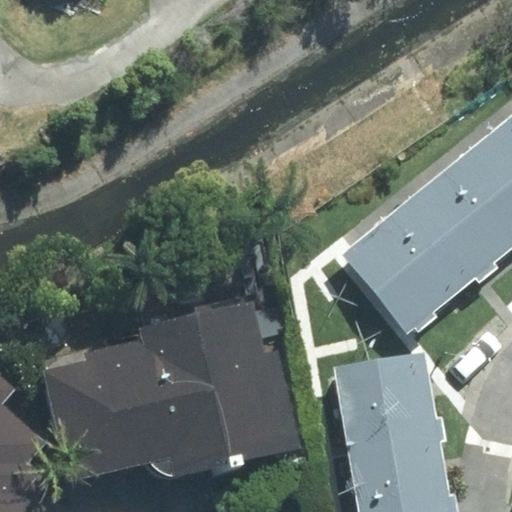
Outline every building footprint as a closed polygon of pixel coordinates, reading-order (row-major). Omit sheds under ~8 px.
[(511,101),(317,262),(387,346),(511,243),(511,101)] [(42,509),(268,461),(237,315),(11,363),(28,446),(42,509)] [(317,374),(341,511),(436,511),(409,358),(317,374)] [(0,421),(0,511),(38,511),(42,509),(28,446),(0,421)] [(511,511),(511,498),(501,511),(511,511)]
